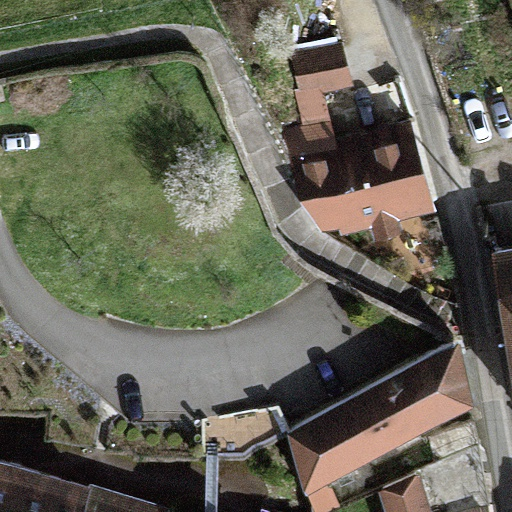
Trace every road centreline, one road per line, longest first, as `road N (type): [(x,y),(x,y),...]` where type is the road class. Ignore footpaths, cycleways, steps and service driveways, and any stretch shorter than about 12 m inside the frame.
road 1 (residential): [(511,499),(454,159),(402,0)]
road 2 (unclassified): [(323,316),(265,348),(184,367),(55,320),(0,272)]
